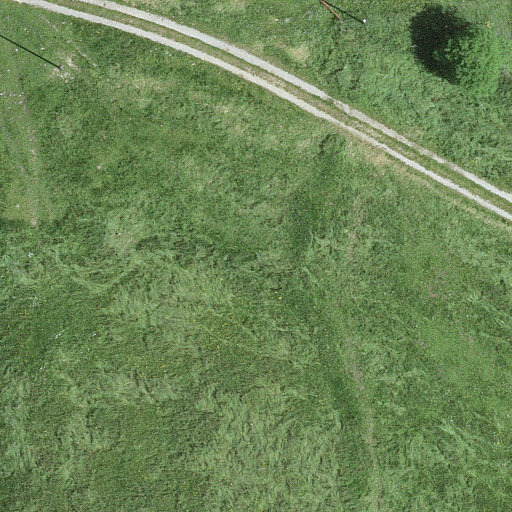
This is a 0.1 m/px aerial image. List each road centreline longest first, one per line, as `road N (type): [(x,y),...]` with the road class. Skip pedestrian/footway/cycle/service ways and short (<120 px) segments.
road 1 (track): [(511,218),(215,49),(57,0)]
road 2 (track): [(402,0),(215,49)]
